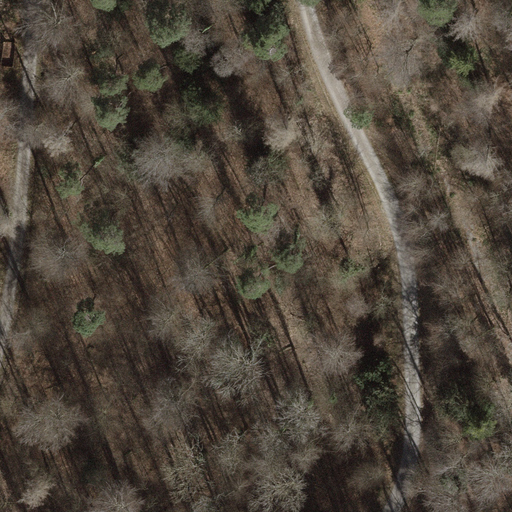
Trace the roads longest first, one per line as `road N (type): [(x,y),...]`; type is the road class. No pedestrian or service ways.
road 1 (track): [(389,511),(412,439),(408,252),(308,0)]
road 2 (track): [(35,0),(18,229),(0,347)]
